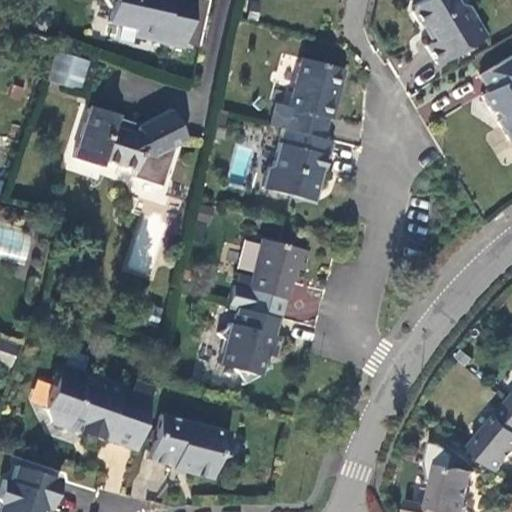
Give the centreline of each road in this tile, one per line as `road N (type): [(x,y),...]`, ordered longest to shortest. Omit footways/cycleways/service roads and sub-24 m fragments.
road 1 (residential): [(375,69),(403,124),(357,320),(360,336),(403,383)]
road 2 (residential): [(511,249),(462,296),(403,383)]
road 3 (residential): [(403,383),(377,426),(349,511)]
